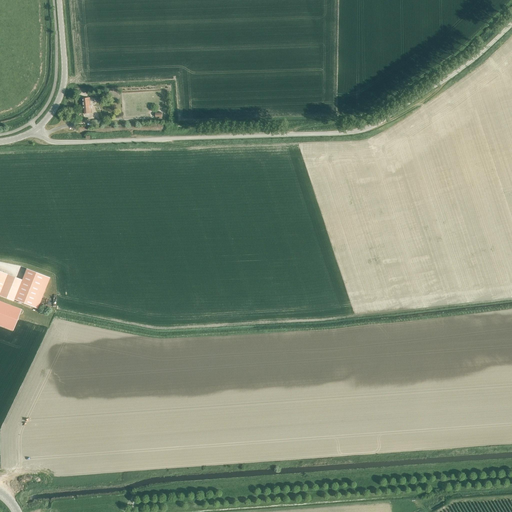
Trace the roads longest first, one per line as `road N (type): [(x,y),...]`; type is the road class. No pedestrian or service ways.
road 1 (unclassified): [(36,129),(58,142),(359,130),(455,72),(511,24)]
road 2 (unclassified): [(36,129),(63,84),(59,0)]
